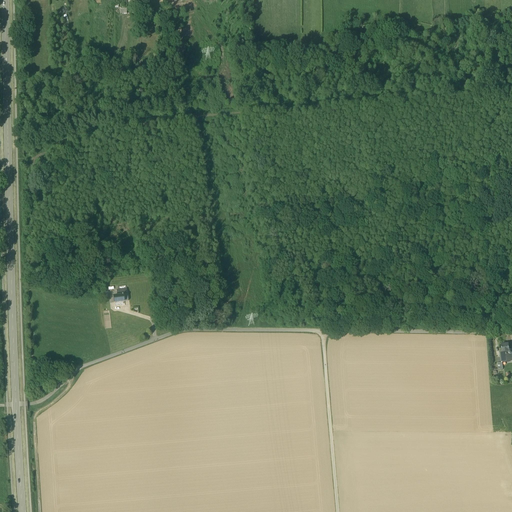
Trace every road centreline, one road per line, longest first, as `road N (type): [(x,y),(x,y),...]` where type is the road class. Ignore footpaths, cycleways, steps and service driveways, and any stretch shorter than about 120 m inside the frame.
road 1 (primary): [(22,511),(4,0)]
road 2 (unclassified): [(511,329),(182,329),(80,369),(27,404)]
road 3 (track): [(322,331),(340,511)]
road 4 (track): [(69,377),(67,391),(34,416),(40,511)]
